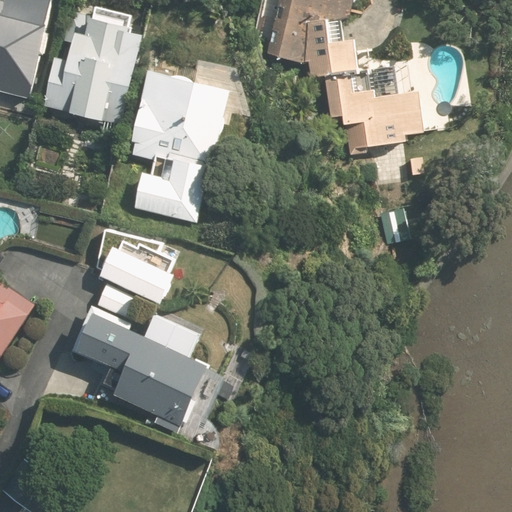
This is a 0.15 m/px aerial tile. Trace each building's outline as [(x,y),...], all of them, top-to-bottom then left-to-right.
[(0,0),(0,88),(37,100),(67,1),(62,0),(0,0)] [(79,0),(70,37),(82,40),(77,59),(65,56),(53,100),(131,120),(154,30),(135,25),(140,8),(109,0),(79,0)] [(370,64),(364,36),(345,36),(349,16),(358,17),(361,0),(290,0),(280,53),(322,61),(321,73),(370,64)] [(151,171),(143,206),(206,222),(239,84),(161,65),(139,154),(165,160),(162,174),(151,171)] [(417,133),(428,131),(421,89),(381,94),(376,68),(334,75),(340,114),(355,111),(361,148),(418,139),(417,133)] [(412,203),(382,207),(386,240),(416,236),(412,203)] [(109,277),(147,295),(169,305),(185,270),(125,242),(109,277)] [(48,303),(0,269),(0,357),(6,362),(48,303)] [(114,287),(104,308),(101,307),(80,352),(114,368),(105,386),(195,428),(225,365),(203,354),(212,333),(166,311),(156,332),(133,321),(142,300),(114,287)]
